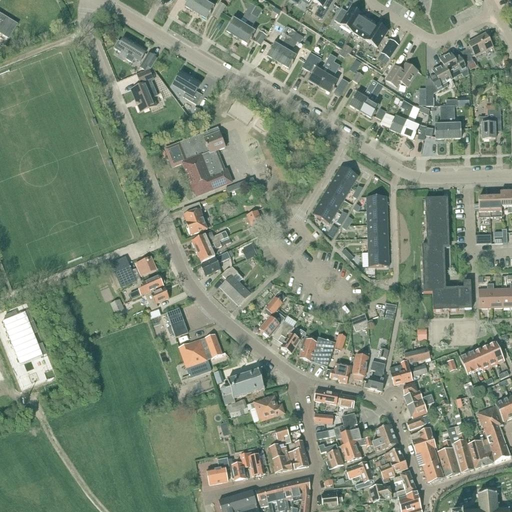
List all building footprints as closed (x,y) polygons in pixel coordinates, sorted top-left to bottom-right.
[(189,0),(185,7),(196,14),(204,0),(189,0)] [(212,0),(204,0),(196,14),(207,20),(214,9),(209,6),(212,0)] [(313,0),(312,2),(321,7),(315,16),(322,20),(334,1),(331,0),(313,0)] [(221,4),(212,17),(218,20),(226,7),(221,4)] [(237,39),(256,8),(251,5),(239,24),(233,20),(226,32),(237,39)] [(262,12),(256,8),(237,39),(248,45),(255,34),(249,30),(256,19),(257,20),(262,12)] [(354,31),(363,17),(351,9),(348,14),(342,10),(334,22),(353,34),(354,31)] [(18,25),(0,14),(0,34),(9,40),(18,25)] [(365,41),(376,24),(363,17),(354,31),(353,34),(365,41)] [(376,24),(365,41),(377,49),(388,32),(376,24)] [(278,64),(296,34),(286,27),(281,35),(278,40),(283,43),(279,48),(274,45),(267,57),(278,64)] [(262,29),(253,43),(260,47),(268,34),(262,29)] [(303,38),(296,34),(278,64),(289,70),(296,58),(290,55),(297,43),(300,44),(303,38)] [(460,53),(468,67),(474,64),(471,59),(475,57),(475,58),(493,48),(486,35),(468,44),(470,48),(461,53),(460,53)] [(118,42),(113,49),(121,54),(122,52),(128,56),(125,60),(132,64),(135,59),(140,63),(147,52),(125,39),(122,44),(118,42)] [(389,41),(381,54),(389,60),(398,47),(389,41)] [(345,46),(342,50),(349,55),(352,50),(345,46)] [(339,56),(344,59),(348,54),(343,51),(339,56)] [(449,75),(452,81),(462,76),(464,79),(469,77),(468,68),(465,63),(462,64),(458,58),(454,60),(450,54),(440,60),(443,66),(448,75),(449,75)] [(148,55),(140,69),(145,72),(151,70),(157,60),(155,59),(150,56),(148,55)] [(310,55),(302,69),(310,73),(314,66),(317,68),(321,61),(310,55)] [(319,88),(334,64),(333,64),(336,59),(331,56),(321,73),(316,70),(308,82),(319,88)] [(355,61),(352,66),(358,70),(361,64),(355,61)] [(339,67),(334,64),(319,88),(330,95),(337,83),(331,79),(339,67)] [(392,71),(386,81),(397,89),(400,84),(408,88),(418,73),(406,65),(399,76),(392,71)] [(433,88),(426,88),(426,95),(426,107),(426,108),(433,108),(433,95),(448,87),(447,84),(452,81),(449,75),(448,75),(443,66),(433,71),(435,75),(430,78),(434,87),(433,88)] [(141,87),(131,91),(140,113),(157,106),(154,99),(158,97),(151,81),(153,81),(149,71),(136,77),(141,87)] [(181,72),(173,86),(185,94),(182,97),(196,106),(202,96),(196,93),(200,86),(189,79),(190,78),(181,72)] [(357,73),(352,82),(357,85),(363,77),(357,73)] [(342,80),(333,95),(340,99),(349,84),(342,80)] [(360,113),(377,85),(372,82),(362,98),(357,95),(350,107),(360,113)] [(377,85),(360,113),(371,120),(378,108),(379,106),(373,103),(382,89),(377,85)] [(402,137),(413,108),(404,102),(400,109),(405,111),(401,121),(395,119),(390,132),(402,137)] [(447,107),(447,108),(448,141),(461,140),(460,126),(453,126),(453,107),(447,107)] [(420,111),(413,108),(402,137),(413,141),(418,129),(413,126),(420,111)] [(440,126),(435,126),(436,141),(448,141),(447,108),(440,108),(440,126)] [(197,109),(190,121),(196,124),(203,113),(197,109)] [(380,110),(375,119),(382,123),(384,119),(387,114),(380,110)] [(487,118),(480,119),(480,126),(482,126),(482,141),(495,141),(495,130),(501,130),(500,111),(487,112),(487,118)] [(389,123),(392,117),(387,114),(384,119),(389,123)] [(186,128),(191,123),(187,118),(182,123),(186,128)] [(420,127),(418,141),(424,142),(427,128),(420,127)] [(225,149),(218,129),(165,149),(173,168),(183,164),(196,198),(232,184),(227,171),(225,172),(217,152),(225,149)] [(341,167),(334,179),(351,190),(358,178),(342,167),(341,167)] [(253,179),(243,183),(244,187),(255,184),(253,179)] [(334,179),(327,191),(344,202),(351,190),(334,179)] [(327,191),(319,203),(337,214),(344,202),(327,191)] [(508,215),(511,214),(511,208),(511,193),(500,194),(500,199),(501,199),(501,209),(508,209),(508,215)] [(387,198),(366,199),(367,213),(387,212),(387,198)] [(490,199),(478,199),(479,220),(490,219),(490,199)] [(500,199),(490,199),(490,219),(502,219),(501,209),(501,199),(500,199)] [(458,308),(464,308),(464,311),(471,311),(471,283),(463,283),(464,294),(458,294),(457,292),(448,292),(448,295),(442,295),(442,293),(441,293),(441,287),(443,287),(443,277),(440,277),(440,271),(442,271),(442,262),(440,262),(440,256),(442,256),(442,248),(447,247),(447,246),(444,246),(444,240),(446,240),(446,231),(444,231),(444,225),(446,225),(446,215),(443,215),(443,209),(445,209),(445,200),(425,200),(425,210),(429,210),(429,216),(426,216),(426,226),(429,225),(429,231),(426,232),(426,241),(427,241),(427,247),(422,247),(422,256),(425,256),(426,262),(422,263),(423,272),(426,272),(426,278),(423,278),(423,287),(424,293),(423,293),(423,294),(432,294),(433,313),(443,313),(442,309),(448,309),(449,312),(458,312),(458,308)] [(319,203),(312,215),(330,226),(337,214),(319,203)] [(199,204),(183,210),(185,216),(187,223),(186,223),(191,236),(207,230),(200,211),(202,210),(199,204)] [(257,212),(247,216),(252,228),(262,224),(257,212)] [(387,212),(367,213),(367,227),(387,226),(387,212)] [(387,226),(367,227),(368,241),(388,240),(387,226)] [(226,240),(228,239),(226,233),(213,238),(212,234),(192,242),(197,253),(219,243),(226,240)] [(491,237),(476,237),(476,245),(480,245),(491,245),(491,237)] [(230,244),(228,239),(226,240),(224,241),(219,243),(197,253),(201,263),(215,257),(212,252),(230,244)] [(388,240),(368,241),(368,255),(388,254),(388,240)] [(252,246),(242,251),(246,261),(257,256),(252,246)] [(231,252),(227,254),(230,259),(230,260),(241,255),(239,249),(231,252)] [(227,254),(200,267),(206,277),(220,271),(218,266),(230,260),(227,254)] [(368,255),(362,255),(363,269),(369,269),(389,268),(388,254),(368,255)] [(109,268),(107,269),(116,290),(122,288),(136,282),(128,263),(126,258),(111,264),(113,267),(109,268)] [(151,258),(136,265),(141,277),(156,270),(151,258)] [(227,282),(220,289),(238,307),(250,296),(238,284),(243,280),(237,274),(237,273),(232,268),(226,271),(221,276),(227,282)] [(145,295),(153,292),(152,290),(163,286),(162,284),(165,282),(162,276),(158,278),(158,277),(144,283),(146,287),(133,293),(133,294),(129,295),(132,301),(145,295)] [(503,309),(511,309),(511,284),(510,285),(510,290),(502,291),(503,309)] [(491,310),(490,285),(487,286),(487,291),(479,291),(479,310),(491,310)] [(503,309),(502,291),(494,291),(494,285),(490,285),(491,310),(503,309)] [(154,294),(153,292),(145,295),(151,310),(157,307),(156,304),(168,299),(164,289),(154,294)] [(280,294),(276,299),(282,304),(286,299),(280,294)] [(272,338),(274,335),(272,334),(285,320),(276,312),(282,304),(276,299),(275,299),(266,310),(272,315),(260,331),(269,338),(270,337),(272,338)] [(120,300),(111,304),(116,315),(125,311),(120,300)] [(386,305),(384,311),(395,314),(396,307),(386,305)] [(25,310),(3,320),(21,363),(43,354),(25,310)] [(166,314),(169,320),(181,316),(179,310),(166,314)] [(69,311),(62,314),(69,326),(75,323),(69,311)] [(183,322),(181,316),(169,320),(171,327),(183,322)] [(364,316),(350,321),(353,328),(355,333),(367,329),(367,322),(364,316)] [(185,328),(183,322),(171,327),(171,328),(173,333),(185,328)] [(275,336),(274,335),(272,338),(283,346),(281,348),(291,355),(305,334),(300,330),(295,339),(290,335),(294,329),(284,322),(275,336)] [(342,327),(339,336),(345,339),(348,329),(342,327)] [(188,335),(185,328),(173,333),(174,335),(175,339),(188,335)] [(511,335),(502,339),(506,347),(511,343),(511,335)] [(200,341),(208,361),(222,356),(215,336),(200,341)] [(339,336),(334,350),(341,352),(345,339),(339,336)] [(304,340),(300,350),(303,351),(300,360),(310,363),(327,369),(335,345),(318,339),(317,342),(305,338),(304,340)] [(211,372),(208,361),(200,341),(178,349),(190,380),(211,372)] [(496,344),(489,347),(497,366),(504,362),(496,344)] [(481,351),(490,369),(497,366),(489,347),(481,351)] [(427,349),(403,354),(405,362),(408,362),(409,365),(430,360),(427,349)] [(382,351),(380,359),(386,360),(388,352),(382,351)] [(482,372),(490,369),(481,351),(475,354),(482,371),(482,372)] [(482,371),(475,354),(474,352),(467,355),(474,374),(482,371)] [(354,376),(353,380),(362,382),(363,378),(365,378),(370,355),(363,354),(363,357),(357,356),(353,376),(354,376)] [(474,374),(467,355),(459,359),(467,377),(474,374)] [(453,361),(447,363),(450,373),(456,371),(453,361)] [(391,375),(394,387),(412,382),(407,362),(401,364),(402,367),(391,370),(390,371),(391,375)] [(332,371),(330,380),(339,381),(339,383),(347,384),(351,367),(335,363),(333,371),(332,371)] [(366,382),(365,388),(368,389),(368,390),(382,393),(384,382),(384,374),(383,374),(385,366),(372,363),(370,371),(375,373),(374,379),(371,378),(369,383),(366,382)] [(425,366),(411,370),(414,378),(427,374),(425,366)] [(225,407),(227,406),(234,404),(233,400),(264,391),(258,372),(225,382),(227,388),(223,389),(221,392),(222,396),(225,397),(222,398),(225,407)] [(417,393),(416,389),(414,384),(403,388),(404,396),(403,396),(412,420),(427,414),(426,411),(427,411),(425,407),(434,404),(431,396),(422,400),(419,392),(417,393)] [(476,397),(474,393),(473,388),(471,384),(464,387),(469,400),(476,397)] [(316,391),(314,402),(336,406),(338,395),(316,391)] [(340,396),(338,407),(348,409),(347,416),(351,416),(351,415),(355,414),(355,410),(353,409),(355,399),(340,396)] [(234,404),(227,406),(228,411),(223,412),(226,421),(248,413),(247,411),(251,410),(252,411),(256,409),(260,423),(284,415),(281,407),(277,408),(274,398),(246,407),(245,401),(234,404)] [(503,423),(511,419),(511,412),(511,410),(511,409),(511,405),(509,399),(495,405),(503,423)] [(484,431),(486,438),(500,433),(499,428),(503,427),(495,408),(477,415),(484,431)] [(314,415),(314,424),(332,425),(333,416),(314,415)] [(344,427),(333,430),(334,431),(336,437),(337,441),(342,439),(344,446),(353,445),(353,443),(356,442),(360,441),(361,440),(358,431),(356,431),(354,427),(357,426),(357,424),(356,421),(355,417),(354,415),(341,419),(344,427)] [(452,445),(451,446),(460,475),(473,471),(465,438),(466,437),(465,434),(464,435),(459,415),(455,416),(458,428),(447,431),(449,438),(450,438),(452,445)] [(426,417),(406,424),(409,432),(429,424),(426,417)] [(379,441),(371,444),(375,454),(397,446),(390,426),(375,432),(379,441)] [(284,438),(289,437),(286,428),(275,431),(278,443),(285,441),(284,438)] [(429,430),(410,437),(416,456),(421,454),(425,466),(422,467),(428,485),(443,480),(433,450),(435,449),(429,430)] [(327,432),(315,435),(317,441),(329,438),(327,432)] [(510,459),(500,433),(486,438),(488,445),(489,447),(495,464),(510,459)] [(353,445),(344,446),(342,447),(347,463),(361,459),(357,448),(365,446),(366,449),(372,447),(369,438),(361,440),(360,441),(356,442),(353,443),(353,445)] [(446,479),(460,475),(451,446),(449,439),(446,439),(443,439),(444,444),(443,444),(445,451),(438,454),(445,475),(444,475),(445,477),(446,479)] [(296,452),(293,453),(295,461),(306,458),(302,442),(294,444),(296,452)] [(480,442),(468,446),(474,470),(494,464),(488,448),(488,446),(487,446),(482,448),(480,442)] [(323,446),(318,448),(321,455),(326,453),(329,462),(326,463),(329,471),(345,465),(343,458),(341,459),(336,445),(325,449),(323,446)] [(291,463),(290,463),(288,454),(286,448),(278,450),(278,446),(270,448),(275,468),(273,468),(274,474),(292,471),(291,463)] [(407,470),(399,449),(384,455),(388,465),(390,464),(394,475),(407,470)] [(290,463),(291,463),(292,463),(294,470),(308,468),(306,458),(295,461),(293,453),(288,454),(290,463)] [(251,469),(253,479),(264,476),(260,456),(255,457),(254,454),(246,455),(247,462),(249,461),(251,469)] [(230,458),(227,459),(230,474),(233,473),(235,480),(235,482),(245,480),(243,470),(251,469),(249,461),(247,462),(246,455),(240,456),(242,464),(235,466),(234,463),(232,464),(230,458)] [(213,470),(206,472),(209,486),(216,485),(227,483),(225,471),(229,470),(227,459),(217,461),(218,469),(213,470)] [(364,485),(355,488),(356,492),(365,489),(374,486),(366,463),(357,467),(361,476),(364,485)] [(381,467),(378,469),(381,475),(372,478),(374,483),(387,479),(395,477),(394,475),(390,464),(388,465),(381,467)] [(361,476),(357,467),(345,471),(349,480),(361,476)] [(400,478),(393,480),(394,485),(402,483),(405,492),(397,494),(398,498),(407,496),(407,495),(416,493),(408,473),(400,476),(400,478)] [(301,507),(309,508),(310,497),(309,480),(300,482),(302,490),(300,491),(302,501),(302,502),(301,507)] [(292,499),(292,501),(293,500),(293,503),(298,502),(302,502),(302,501),(300,491),(302,490),(300,482),(289,484),(292,499)] [(287,502),(292,501),(292,499),(289,484),(281,486),(285,501),(285,504),(286,509),(285,509),(285,511),(289,511),(287,502)] [(272,488),(276,503),(277,511),(285,511),(285,509),(286,509),(285,504),(281,486),(272,488)] [(385,502),(392,500),(391,496),(392,496),(389,489),(387,489),(386,486),(370,490),(374,505),(385,502)] [(272,511),(271,504),(276,503),(272,488),(264,490),(268,507),(269,511),(272,511)] [(268,507),(264,490),(255,492),(260,509),(268,507)] [(258,511),(258,510),(257,510),(256,506),(252,492),(218,502),(221,511),(258,511)] [(413,511),(421,510),(417,493),(397,499),(400,511),(413,511)] [(509,511),(509,510),(497,511),(497,505),(499,505),(499,504),(497,504),(496,497),(498,497),(498,496),(496,496),(496,494),(492,495),(492,493),(491,493),(491,495),(483,495),(483,494),(481,494),(482,495),(477,496),(478,497),(476,497),(476,498),(478,498),(479,511),(474,511),(509,511)] [(336,495),(321,497),(323,509),(338,507),(337,503),(342,502),(342,498),(336,498),(336,495)]
